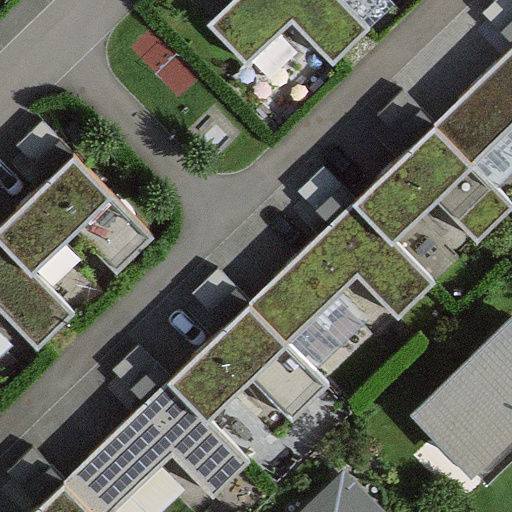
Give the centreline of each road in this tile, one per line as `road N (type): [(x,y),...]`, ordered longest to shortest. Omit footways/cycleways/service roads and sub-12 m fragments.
road 1 (residential): [(220,226),(454,0)]
road 2 (residential): [(0,433),(220,226)]
road 3 (residential): [(56,45),(220,226)]
